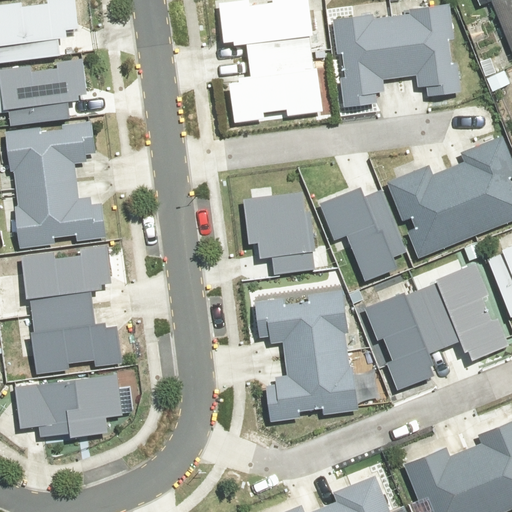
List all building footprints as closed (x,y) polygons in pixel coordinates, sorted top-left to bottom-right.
[(20,0),(0,2),(0,21),(4,58),(68,51),(66,34),(81,32),(80,28),(90,27),(87,0),(20,0)] [(327,113),(314,0),(280,0),(281,5),(254,8),(253,0),(236,0),(231,1),(235,40),(258,38),(262,79),(234,82),(239,125),(272,122),(271,112),(288,110),(288,117),(327,113)] [(511,0),(492,0),(511,49),(511,0)] [(463,17),(342,29),(345,63),(354,62),(356,89),(347,90),(349,112),(389,108),(387,85),(428,81),(431,110),(474,105),(471,72),(462,73),(460,57),(467,56),(463,17)] [(6,60),(12,122),(74,116),(73,98),(88,96),(87,93),(97,92),(93,53),(63,56),(64,61),(42,63),(41,56),(6,60)] [(42,122),(8,126),(21,247),(60,242),(60,236),(76,234),(77,243),(111,239),(106,196),(77,199),(73,158),(95,156),(91,116),(69,119),(70,128),(43,131),(42,122)] [(435,165),(392,182),(420,252),(511,214),(511,181),(496,143),(467,155),(471,165),(440,178),(435,165)] [(383,184),(325,205),(338,241),(358,234),(374,277),(412,264),(383,184)] [(312,193),(250,201),(255,242),(265,241),(268,258),(277,257),(279,275),(322,269),(312,193)] [(72,248),(32,251),(43,366),(88,362),(87,352),(104,351),(105,356),(135,353),(132,326),(104,328),(101,287),(124,285),(120,243),(94,245),(95,254),(73,256),(72,248)] [(511,255),(497,262),(511,293),(511,255)] [(479,267),(368,317),(382,348),(390,345),(401,369),(392,373),(401,393),(438,377),(428,356),(466,339),(478,365),(511,349),(511,334),(504,317),(495,321),(489,305),(495,303),(479,267)] [(353,296),(265,306),(268,340),(291,338),(295,374),(272,377),(275,410),(364,401),(353,296)] [(22,318),(2,308),(0,311),(0,341),(8,345),(22,318)] [(17,382),(22,425),(38,423),(39,435),(106,428),(104,408),(121,406),(117,371),(17,382)] [(446,448),(409,462),(428,511),(473,511),(511,497),(511,422),(486,433),(491,445),(451,461),(446,448)] [(0,437),(0,507),(9,511),(88,511),(100,489),(38,457),(0,437)] [(383,511),(377,499),(386,495),(373,468),(277,511),(383,511)]
